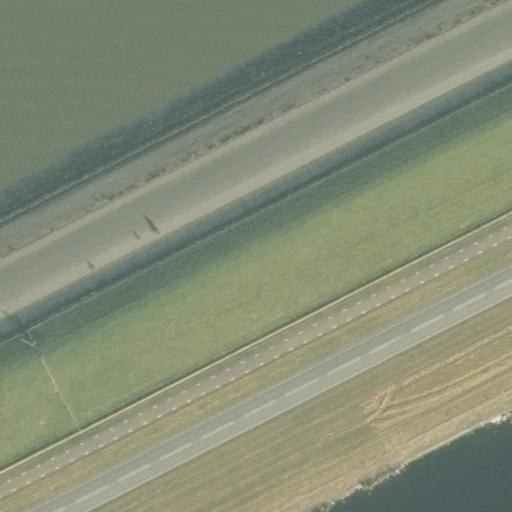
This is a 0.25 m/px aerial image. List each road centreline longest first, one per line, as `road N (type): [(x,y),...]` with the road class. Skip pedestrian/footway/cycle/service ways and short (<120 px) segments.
road 1 (unclassified): [(0,486),(511,228)]
road 2 (trunk): [(511,277),(400,342),(55,511)]
